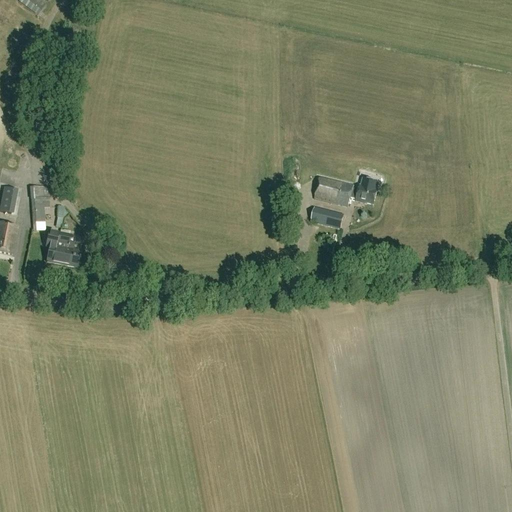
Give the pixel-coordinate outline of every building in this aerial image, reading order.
[(45,6),(38,0),(20,0),(18,2),(37,16),(45,6)] [(0,169),(19,173),(23,157),(0,152),(0,169)] [(320,179),(314,200),(348,209),(351,199),(357,201),(356,203),(362,204),(362,203),(374,206),(378,192),(371,190),(373,183),(364,180),(362,188),(360,187),(359,191),(354,190),(354,187),(320,179)] [(4,188),(0,209),(0,253),(12,256),(18,227),(14,226),(17,215),(15,214),(20,192),(4,188)] [(47,188),(30,189),(33,225),(45,224),(44,209),(48,209),(47,188)] [(310,223),(340,231),(344,216),(314,208),(310,223)] [(49,248),(46,263),(52,264),(77,269),(80,253),(73,251),(74,246),(69,245),(70,236),(68,235),(69,232),(63,231),(62,234),(49,231),(46,248),(49,248)]
